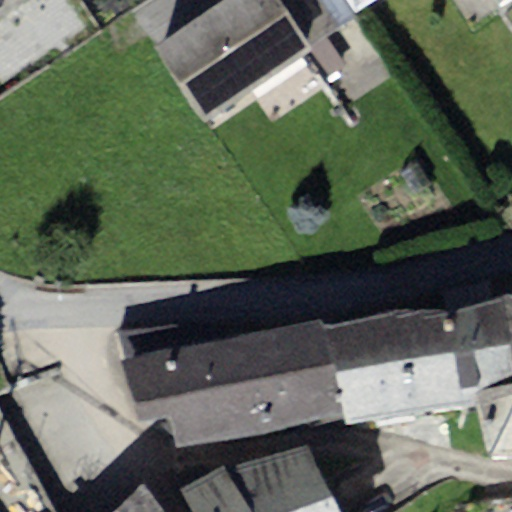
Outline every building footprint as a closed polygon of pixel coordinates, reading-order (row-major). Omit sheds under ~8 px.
[(229,0),(155,49),(205,125),(314,53),(310,47),(278,0),(229,0)] [(318,0),(278,0),(310,47),(338,29),(318,0)] [(318,0),(338,29),(357,16),(355,13),(346,0),(318,0)] [(346,0),(355,13),(374,0),(346,0)] [(511,299),(502,301),(511,352),(511,386),(475,394),(478,408),(489,460),(511,459),(511,299)] [(399,312),(325,328),(345,418),(347,427),(478,408),(475,394),(511,386),(511,352),(502,301),(458,311),(399,312)] [(325,328),(323,320),(232,340),(254,438),(345,418),(325,328)] [(232,340),(156,355),(124,362),(141,425),(172,420),(178,450),(254,438),(232,340)] [(339,511),(306,447),(225,467),(182,489),(193,511),(339,511)] [(159,511),(142,487),(117,511),(159,511)]
